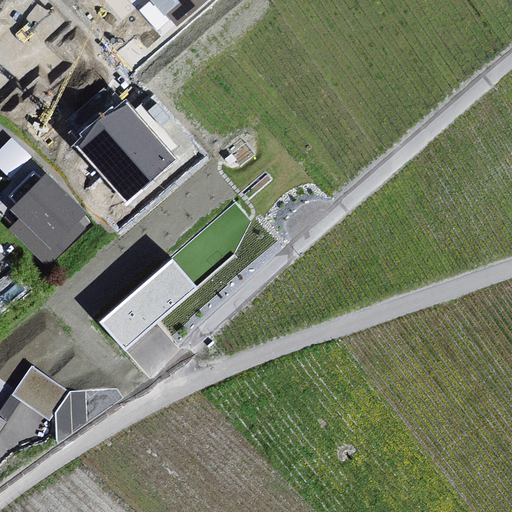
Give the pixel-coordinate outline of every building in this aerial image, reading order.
[(154,0),(178,26),(207,0),(154,0)] [(21,10),(9,17),(20,35),(32,27),(21,10)] [(126,102),(76,147),(127,204),(177,160),(126,102)] [(87,212),(49,173),(43,179),(36,172),(10,197),(16,203),(10,208),(20,218),(11,227),(47,265),(84,230),(76,222),(87,212)] [(198,288),(175,261),(101,324),(125,351),(198,288)] [(50,415),(70,386),(32,361),(12,390),(50,415)]
